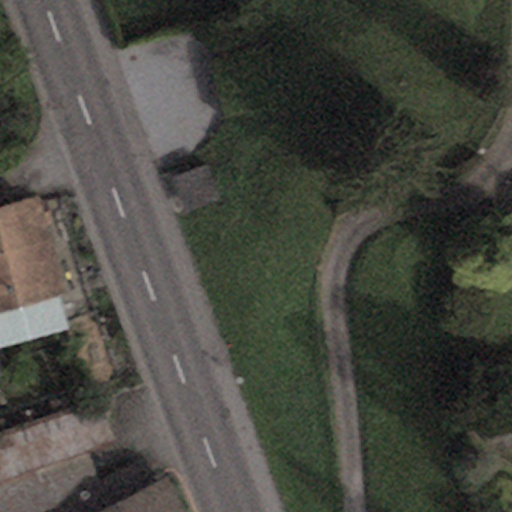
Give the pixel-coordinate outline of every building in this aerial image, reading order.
[(280,101),(266,44),(208,59),(223,116),(280,101)] [(207,164),(178,174),(191,207),(219,197),(207,164)] [(0,289),(54,275),(34,201),(0,210),(0,289)] [(111,439),(98,398),(0,433),(0,511),(21,511),(42,505),(29,466),(111,439)] [(182,511),(166,478),(154,485),(142,461),(66,497),(72,511),(182,511)]
